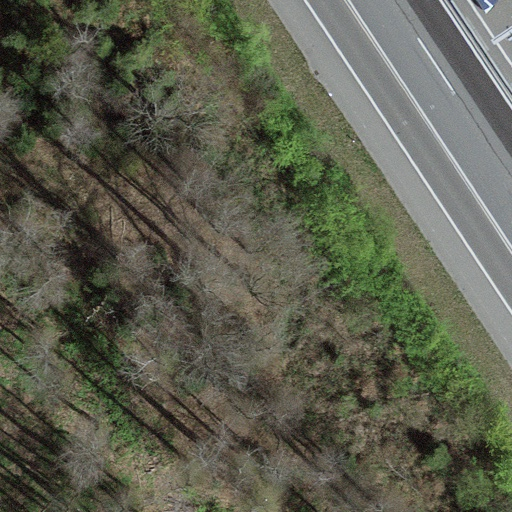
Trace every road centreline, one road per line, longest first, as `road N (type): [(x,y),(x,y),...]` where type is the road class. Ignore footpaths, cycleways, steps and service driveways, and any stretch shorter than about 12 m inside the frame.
road 1 (motorway): [(325,0),(366,59),(511,202)]
road 2 (motorway): [(392,0),(511,180)]
